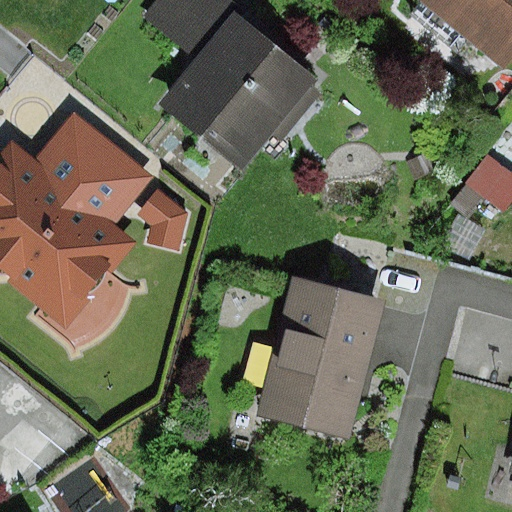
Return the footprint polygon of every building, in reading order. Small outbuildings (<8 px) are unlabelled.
[(159,0),(145,17),(186,51),(228,0),(159,0)] [(511,0),(423,0),(424,0),(511,72),(511,0)] [(322,77),(238,11),(163,106),(247,172),(322,77)] [(156,180),(75,113),(36,161),(12,142),(0,156),(0,284),(10,283),(42,309),(35,317),(77,349),(95,340),(104,334),(112,326),(120,314),(126,301),(130,288),(112,274),(139,245),(116,225),(156,180)] [(511,175),(488,157),(466,185),(502,213),(511,201),(511,175)] [(159,190),(139,215),(154,226),(149,245),(180,252),(190,214),(159,190)] [(385,302),(297,278),(261,415),(349,438),(385,302)]
